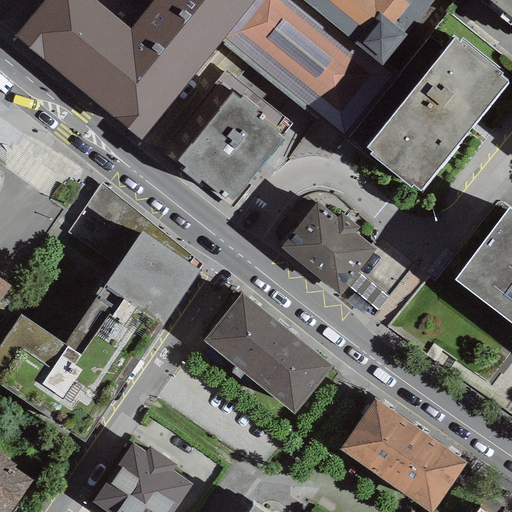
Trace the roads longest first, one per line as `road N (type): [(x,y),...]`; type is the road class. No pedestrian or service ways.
road 1 (residential): [(511,169),(461,236),(444,246),(422,240),(303,157),(238,255)]
road 2 (secondary): [(511,456),(238,255)]
road 3 (residential): [(54,511),(238,255)]
road 4 (secondary): [(238,255),(18,80)]
